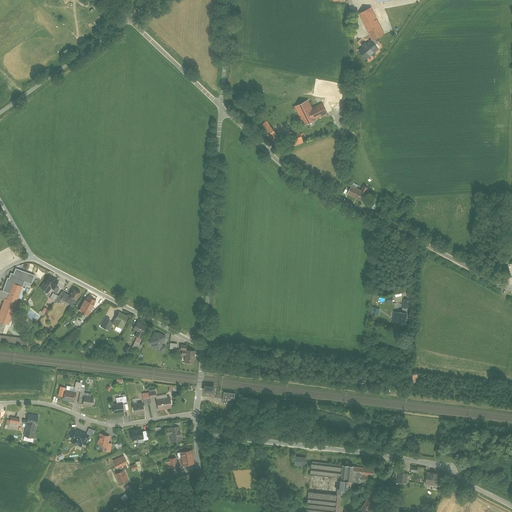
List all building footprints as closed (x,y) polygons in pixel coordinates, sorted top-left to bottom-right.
[(386,34),(373,7),(360,13),(373,40),(386,34)] [(359,51),(367,60),(379,49),(371,40),(367,43),(366,42),(362,45),(363,47),(359,51)] [(310,100),(296,106),(301,118),(304,126),(319,120),(318,119),(328,114),(323,103),(313,107),(310,100)] [(272,141),(280,137),(277,131),(269,136),(272,141)] [(352,186),(348,193),(363,201),(369,190),(370,188),(365,185),(362,191),(352,186)] [(369,200),(366,205),(372,209),(375,203),(369,200)] [(9,277),(8,277),(3,291),(9,294),(13,283),(24,287),(26,281),(32,283),(35,274),(22,269),(16,267),(14,273),(11,272),(9,277)] [(45,282),(41,287),(49,293),(53,287),(56,288),(60,280),(50,276),(47,283),(45,282)] [(20,297),(24,287),(13,283),(9,294),(7,299),(5,298),(5,300),(0,312),(0,321),(10,325),(12,319),(18,304),(20,297)] [(82,293),(74,289),(69,297),(77,301),(82,293)] [(5,298),(7,299),(9,294),(3,291),(1,290),(0,292),(0,298),(5,300),(5,298)] [(59,296),(53,293),(50,299),(55,302),(56,301),(59,297),(59,296)] [(87,299),(86,298),(79,310),(82,312),(81,313),(85,315),(85,314),(89,316),(97,300),(89,296),(87,299)] [(404,300),(403,313),(408,313),(408,309),(410,309),(411,301),(404,300)] [(129,316),(120,311),(113,324),(117,326),(123,329),(129,316)] [(403,313),(399,312),(398,323),(410,325),(411,314),(408,313),(403,313)] [(100,327),(109,331),(113,321),(105,317),(100,327)] [(80,326),(76,322),(74,320),(72,323),(77,329),(80,326)] [(147,326),(138,321),(134,329),(138,331),(136,335),(141,337),(147,326)] [(159,332),(158,333),(155,331),(149,342),(152,344),(151,346),(158,350),(158,351),(163,354),(167,347),(162,345),(167,336),(159,332)] [(7,336),(0,334),(0,341),(20,344),(28,345),(29,338),(22,337),(7,336)] [(139,344),(135,342),(132,347),(140,351),(141,350),(143,346),(141,345),(139,344)] [(93,343),(89,347),(90,348),(93,352),(97,348),(96,347),(93,343)] [(133,349),(125,345),(122,352),(129,356),(133,349)] [(195,363),(196,351),(187,350),(182,350),(182,354),(186,355),(185,362),(195,363)] [(409,381),(418,383),(420,374),(411,372),(409,381)] [(76,387),(79,388),(82,389),(83,389),(84,384),(85,380),(84,380),(81,379),(78,379),(76,385),(76,387)] [(87,385),(84,384),(83,389),(82,389),(81,391),(87,392),(92,393),(93,391),(86,389),(87,385)] [(67,386),(65,396),(76,399),(78,389),(67,386)] [(215,387),(203,386),(203,393),(214,395),(215,387)] [(120,400),(124,400),(129,399),(128,394),(125,394),(124,390),(118,391),(120,400)] [(158,394),(158,395),(157,395),(159,408),(173,406),(172,393),(169,394),(168,391),(158,393),(158,394)] [(92,393),(87,392),(84,401),(94,404),(96,394),(92,393)] [(234,394),(223,393),(222,401),(227,402),(228,398),(234,399),(234,394)] [(136,409),(136,412),(146,410),(145,401),(144,399),(139,400),(139,396),(134,396),(135,404),(134,404),(135,409),(136,409)] [(114,401),(116,411),(126,409),(124,400),(120,400),(114,401)] [(37,426),(39,416),(28,414),(27,419),(23,419),(22,423),(26,424),(24,436),(34,438),(36,426),(37,426)] [(183,438),(181,423),(171,424),(171,425),(166,425),(167,431),(171,430),(172,436),(172,439),(183,438)] [(90,425),(88,429),(87,431),(91,433),(91,435),(93,436),(97,427),(90,425)] [(79,428),(74,426),(70,434),(75,436),(73,440),(83,444),(85,440),(88,441),(91,435),(91,433),(87,431),(88,429),(80,426),(79,428)] [(129,431),(131,441),(142,439),(141,432),(141,429),(129,431)] [(104,430),(102,430),(99,441),(101,442),(106,443),(110,444),(110,442),(112,433),(104,432),(104,430)] [(191,448),(181,449),(184,463),(193,462),(191,448)] [(125,452),(114,457),(118,466),(119,466),(124,463),(129,461),(125,452)] [(307,454),(298,453),(296,463),(301,463),(308,464),(309,454),(307,454)] [(179,464),(178,455),(170,456),(170,459),(167,459),(168,465),(171,465),(179,464)] [(345,462),(314,458),(312,472),(344,476),(345,462)] [(345,462),(344,476),(343,477),(353,478),(355,478),(357,464),(345,462)] [(366,465),(360,464),(359,472),(360,472),(373,474),(379,475),(379,472),(380,466),(366,465)] [(129,477),(124,467),(121,469),(117,471),(122,481),(129,477)] [(442,471),(428,469),(426,481),(441,483),(442,471)] [(372,481),(373,474),(360,472),(359,480),(372,481)] [(406,473),(398,473),(398,482),(406,482),(406,473)] [(352,488),(353,478),(343,477),(342,486),(341,485),(340,491),(346,492),(348,492),(349,488),(352,488)] [(377,483),(376,482),(367,497),(362,506),(369,510),(382,486),(377,483)] [(323,511),(337,511),(340,493),(310,489),(307,510),(323,511)] [(343,511),(346,492),(340,491),(340,493),(337,511),(343,511)]
